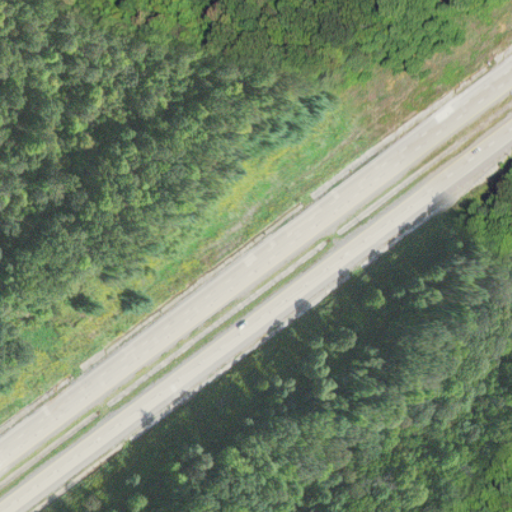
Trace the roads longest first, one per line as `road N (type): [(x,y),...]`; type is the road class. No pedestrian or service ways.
road 1 (motorway): [(511,69),(0,453)]
road 2 (motorway): [(1,511),(511,128)]
